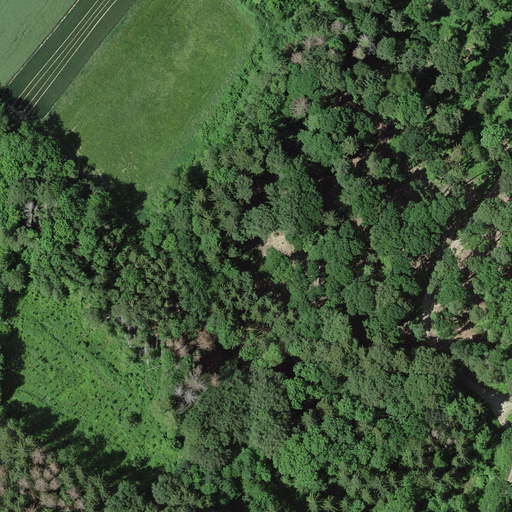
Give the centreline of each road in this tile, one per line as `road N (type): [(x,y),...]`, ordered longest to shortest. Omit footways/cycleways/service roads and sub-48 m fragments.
road 1 (track): [(511,435),(497,408),(443,357),(427,298),(441,261),(511,161)]
road 2 (track): [(0,294),(26,223),(0,161)]
